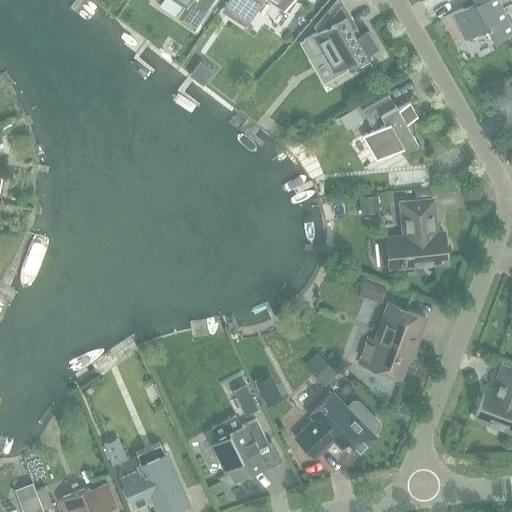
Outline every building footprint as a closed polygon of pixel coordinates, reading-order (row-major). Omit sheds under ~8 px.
[(193,29),(213,0),(174,0),(183,6),(175,17),(193,29)] [(239,0),(235,6),(252,17),(262,0),(268,0),(284,10),(290,0),(239,0)] [(316,32),(303,39),(313,56),(321,51),(332,72),(351,61),(354,66),(368,57),(367,54),(378,48),(367,28),(359,33),(348,13),(340,0),(335,0),(313,27),(316,32)] [(464,0),(467,5),(452,12),(465,39),(486,28),(493,40),(511,30),(511,28),(511,27),(511,18),(511,17),(511,16),(510,15),(509,14),(508,13),(508,12),(507,12),(506,11),(505,11),(504,10),(502,10),(501,6),(511,1),(510,0),(464,0)] [(417,116),(409,101),(397,108),(395,105),(394,105),(388,94),(361,109),(373,129),(363,135),(377,159),(398,147),(401,152),(417,143),(405,123),(417,116)] [(377,195),(361,197),(363,210),(379,208),(377,195)] [(402,235),(386,237),(389,267),(405,266),(447,262),(446,256),(447,255),(448,255),(448,254),(449,253),(449,252),(450,252),(450,251),(450,250),(450,249),(450,248),(450,247),(450,246),(449,245),(449,244),(448,244),(448,243),(447,243),(447,242),(446,242),(445,242),(445,241),(444,231),(436,232),(432,199),(400,202),(404,235),(402,235)] [(365,279),(360,293),(381,301),(386,286),(365,279)] [(413,351),(425,317),(388,303),(375,340),(368,337),(359,362),(399,377),(409,350),(413,351)] [(337,373),(316,352),(304,364),(325,385),(337,373)] [(511,368),(502,365),(492,392),(485,389),(474,417),(511,431),(511,368)] [(269,375),(254,382),(265,405),(280,397),(269,375)] [(243,385),(233,390),(245,413),(256,407),(243,385)] [(308,413),(315,394),(297,387),(289,405),(308,413)] [(352,401),(346,407),(332,392),(309,414),(314,419),(295,437),(314,457),(333,439),(341,446),(347,440),(359,452),(375,437),(371,433),(377,427),(378,422),(357,401),(352,401)] [(216,424),(221,435),(241,425),(235,415),(216,424)] [(216,438),(210,441),(217,456),(221,454),(233,480),(248,473),(248,474),(264,466),(256,448),(267,442),(255,418),(240,426),(216,438)] [(118,437),(104,443),(112,464),(127,458),(118,437)] [(158,511),(159,511),(187,500),(166,452),(138,464),(140,468),(122,476),(134,504),(146,499),(145,495),(151,493),(158,511)] [(59,498),(64,511),(115,511),(119,511),(107,483),(88,490),(87,486),(59,498)] [(44,485),(35,489),(41,508),(51,503),(44,485)] [(35,489),(21,495),(28,511),(30,511),(41,508),(35,489)]
